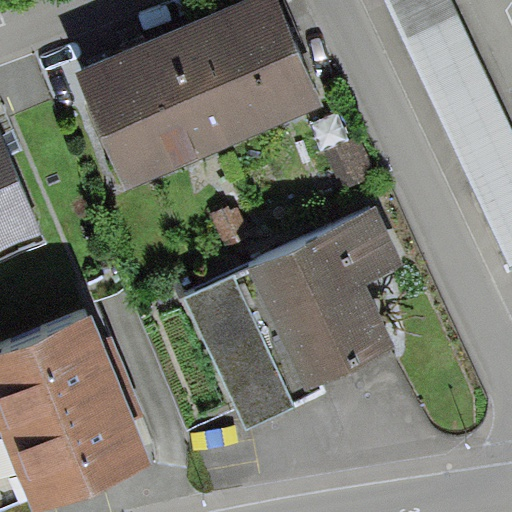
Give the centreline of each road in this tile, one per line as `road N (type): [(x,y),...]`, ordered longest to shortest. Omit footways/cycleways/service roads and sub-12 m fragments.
road 1 (residential): [(511,371),(325,0)]
road 2 (residential): [(511,492),(371,511)]
